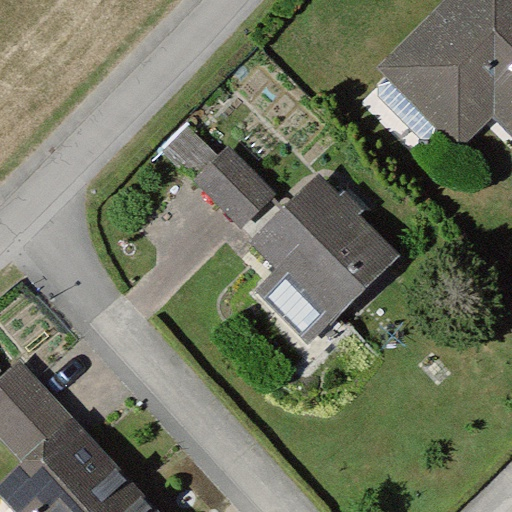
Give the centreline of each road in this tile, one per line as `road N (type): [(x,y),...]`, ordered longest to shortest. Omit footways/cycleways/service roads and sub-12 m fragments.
road 1 (residential): [(291,511),(21,214)]
road 2 (residential): [(21,214),(229,0)]
